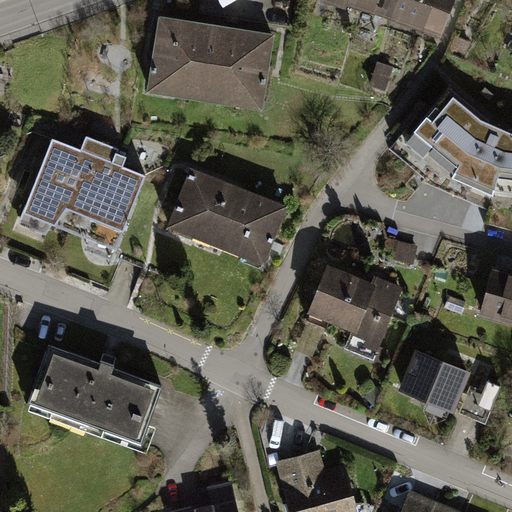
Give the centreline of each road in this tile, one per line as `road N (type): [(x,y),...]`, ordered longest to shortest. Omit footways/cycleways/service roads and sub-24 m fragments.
road 1 (residential): [(244,376),(312,225),(344,183),(393,217),(511,250)]
road 2 (residential): [(511,490),(244,376)]
road 3 (residential): [(244,376),(0,272)]
